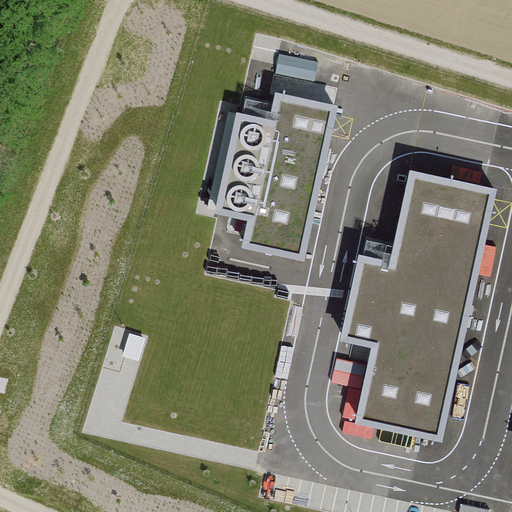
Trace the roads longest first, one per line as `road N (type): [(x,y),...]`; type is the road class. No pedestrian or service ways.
road 1 (track): [(0,313),(122,0)]
road 2 (track): [(266,0),(511,77)]
